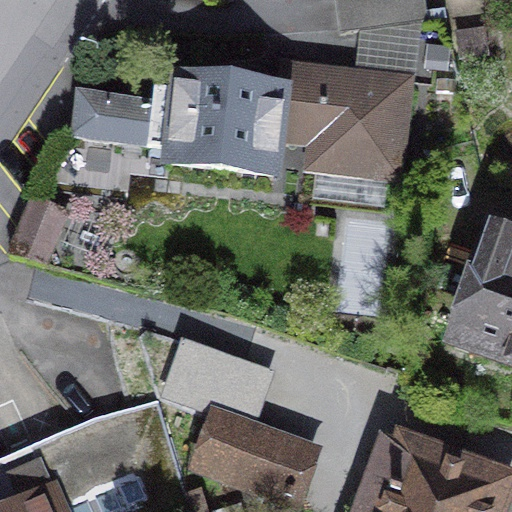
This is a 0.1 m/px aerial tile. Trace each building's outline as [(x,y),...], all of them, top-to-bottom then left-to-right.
[(418,166),(428,81),(284,64),(281,89),(220,82),(209,173),(276,181),(280,148),(315,152),(311,182),(378,190),(382,162),(418,166)] [(123,105),(79,102),(75,150),(119,153),(123,105)] [(38,210),(14,260),(39,272),(63,222),(38,210)] [(511,264),(500,261),(470,349),(511,363),(511,264)] [(0,466),(0,496),(6,511),(193,511),(161,404),(96,423),(0,466)] [(311,455),(219,422),(201,472),(293,505),(311,455)] [(405,452),(382,444),(357,511),(494,511),(503,486),(406,451),(405,452)]
